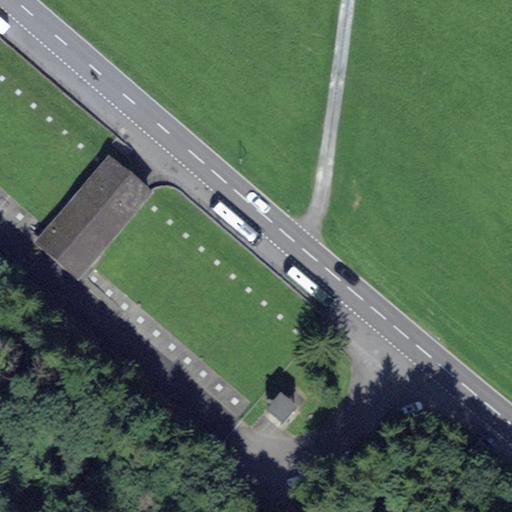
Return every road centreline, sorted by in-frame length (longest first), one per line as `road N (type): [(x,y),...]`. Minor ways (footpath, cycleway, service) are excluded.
road 1 (secondary): [(11,0),(511,424)]
road 2 (track): [(296,245),(316,218),(350,0)]
road 3 (track): [(429,359),(297,466),(274,503),(287,511)]
